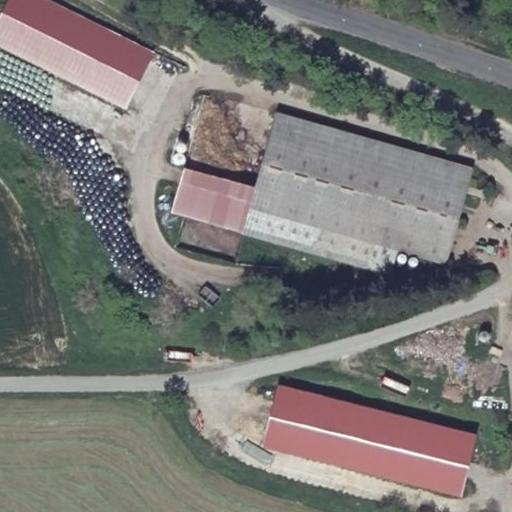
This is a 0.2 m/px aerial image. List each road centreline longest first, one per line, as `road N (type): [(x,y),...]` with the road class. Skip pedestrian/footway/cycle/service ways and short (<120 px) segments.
road 1 (unclassified): [(0,389),(218,383),(511,278)]
road 2 (tertiary): [(283,0),(511,75)]
